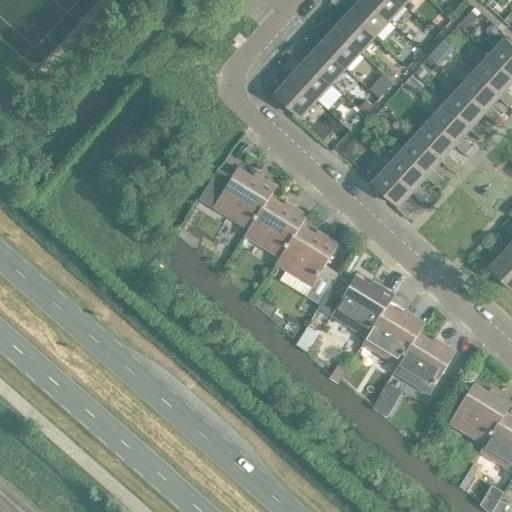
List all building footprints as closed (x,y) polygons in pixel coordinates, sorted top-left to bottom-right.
[(351,9),(342,0),(335,7),(345,16),(337,25),(334,28),(361,52),(375,37),(349,12),(351,9)] [(358,0),(359,0),(351,9),(349,12),(375,37),(390,21),(367,0),(358,0)] [(367,0),(390,21),(405,5),(399,0),(367,0)] [(337,25),(327,16),(320,23),(330,32),(322,41),(320,44),(346,68),(361,52),(334,28),(337,25)] [(322,41),(313,32),(306,39),(316,48),(308,57),(305,60),(332,84),(346,68),(320,44),(322,41)] [(511,43),(505,37),(490,54),(511,74),(511,43)] [(308,57),(298,48),(291,55),(301,64),(293,72),(290,76),(317,100),(332,84),(305,60),(308,57)] [(511,74),(490,54),(475,70),(502,94),(499,97),(509,106),(511,102),(511,95),(506,90),(511,82),(511,74)] [(293,72),(284,64),(277,71),(287,80),(275,92),(302,117),(317,100),(290,76),(293,72)] [(420,66),(415,72),(421,78),(426,72),(420,66)] [(502,94),(475,70),(461,85),(487,110),(484,113),(494,122),(501,114),(491,106),(499,97),(502,94)] [(487,110),(461,85),(446,101),(473,126),(470,129),(480,138),(486,130),(477,121),(484,113),(487,110)] [(366,100),(358,108),(365,114),(372,106),(366,100)] [(473,126),(446,101),(432,117),(458,142),(455,145),(465,153),(472,146),(462,137),(470,129),(473,126)] [(357,114),(351,120),(355,124),(361,118),(357,114)] [(458,142),(432,117),(417,133),(444,157),(441,160),(451,169),(457,162),(448,153),(455,145),(458,142)] [(444,157),(417,133),(402,149),(429,173),(426,176),(436,185),(443,178),(433,169),(441,160),(444,157)] [(472,146),(465,153),(470,158),(478,149),(473,144),(472,146)] [(429,173),(402,149),(388,165),(415,189),(412,192),(421,201),(428,194),(419,185),(426,176),(429,173)] [(388,165),(373,181),(399,206),(397,208),(407,217),(414,210),(404,201),(412,192),(415,189),(388,165)] [(218,169),(200,198),(214,207),(249,229),(270,196),(277,186),(262,177),(260,180),(253,176),(238,167),(232,177),(218,169)] [(249,229),(245,235),(280,257),(301,224),(307,214),(293,205),(291,209),(270,196),(249,229)] [(511,221),(506,216),(500,223),(506,229),(511,222),(511,221)] [(280,257),(275,264),(285,270),(280,279),(320,304),(328,290),(338,273),(325,265),(338,242),(324,234),(322,237),(301,224),(280,257)] [(498,238),(492,245),(501,254),(490,266),(511,286),(511,256),(505,250),(508,247),(498,238)] [(320,304),(318,307),(367,336),(367,337),(388,304),(394,294),(380,285),(378,288),(356,275),(342,298),(328,290),(320,304)] [(367,336),(362,343),(398,365),(419,332),(425,322),(411,313),(409,316),(388,304),(367,337),(367,336)] [(398,365),(393,372),(430,394),(456,350),(442,341),(440,345),(419,332),(398,365)] [(333,372),(330,377),(338,382),(340,378),(348,365),(340,360),(333,372)] [(473,383),(449,423),(484,444),(484,445),(505,411),(505,412),(511,401),(497,393),(495,396),(473,383)] [(379,398),(373,408),(387,416),(393,406),(379,398)] [(484,444),(480,451),(511,470),(511,415),(505,412),(505,411),(484,445),(484,444)]
